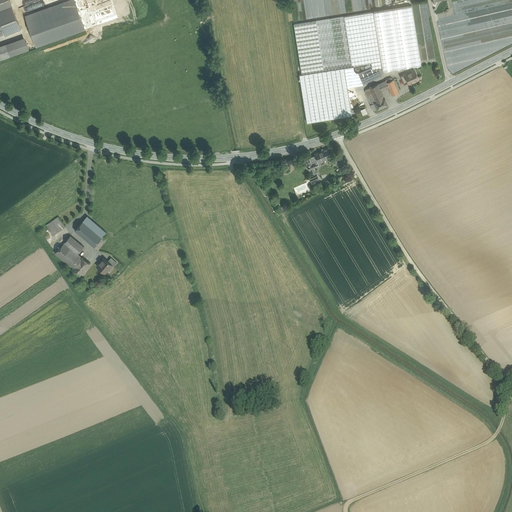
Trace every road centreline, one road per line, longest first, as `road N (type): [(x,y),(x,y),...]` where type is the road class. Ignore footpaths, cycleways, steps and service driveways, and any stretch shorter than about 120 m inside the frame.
road 1 (tertiary): [(511,53),(341,133),(213,159),(91,144),(0,104)]
road 2 (track): [(346,511),(350,502),(496,435),(505,383)]
road 3 (track): [(306,143),(285,0)]
